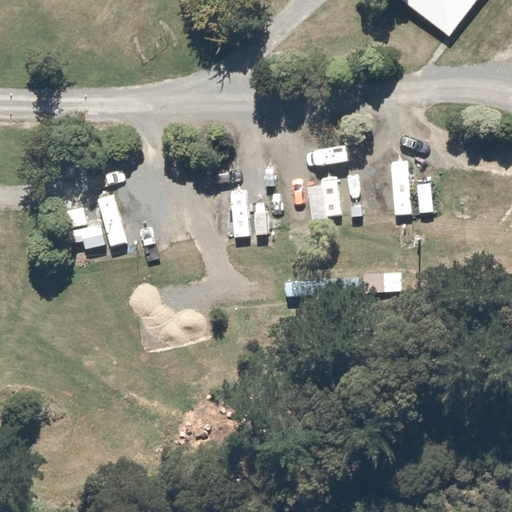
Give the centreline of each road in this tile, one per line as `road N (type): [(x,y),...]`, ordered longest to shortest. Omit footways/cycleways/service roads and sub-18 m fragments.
road 1 (residential): [(0,108),(363,99),(511,110)]
road 2 (track): [(165,104),(235,65),(311,0)]
